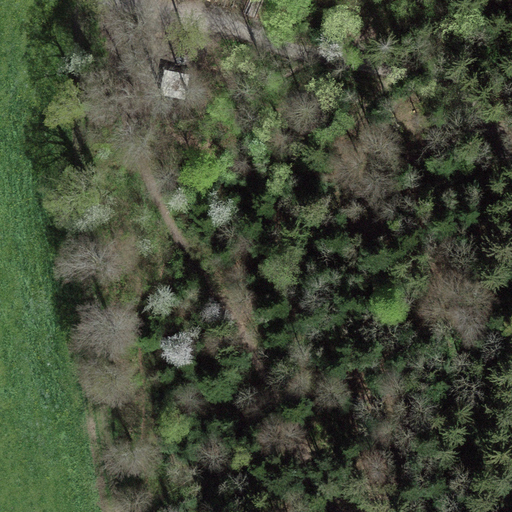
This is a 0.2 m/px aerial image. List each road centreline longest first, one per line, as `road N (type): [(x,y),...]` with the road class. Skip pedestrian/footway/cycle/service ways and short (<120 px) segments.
road 1 (track): [(47,0),(58,349),(102,511)]
road 2 (track): [(112,0),(466,104),(511,160)]
